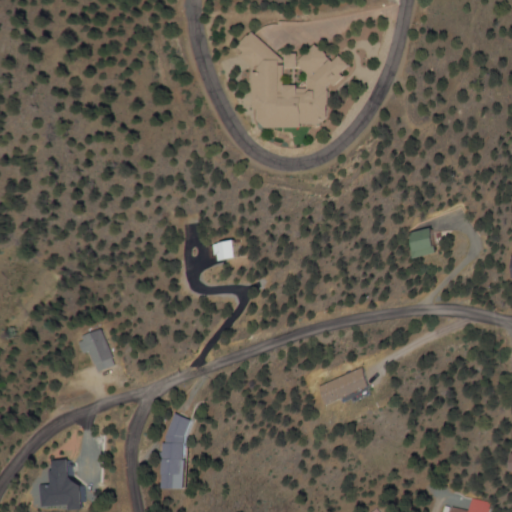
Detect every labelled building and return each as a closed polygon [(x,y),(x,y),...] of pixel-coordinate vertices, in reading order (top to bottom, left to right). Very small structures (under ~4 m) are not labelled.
[(261,125),(268,128),(326,128),(330,118),(335,112),(335,97),(339,88),(347,80),(352,67),(352,65),(342,55),(336,62),(318,45),(304,60),(298,54),(290,54),(287,63),(255,33),(244,44),(244,57),(255,68),(261,70),(256,75),(257,109),(261,113),(261,125)] [(448,254),(442,229),(416,235),(422,260),(448,254)] [(237,265),(254,259),(247,240),(223,249),(227,258),(234,256),(237,265)] [(118,368),(107,332),(87,338),(99,374),(118,368)] [(318,387),(327,409),(374,389),(364,367),(318,387)] [(199,491),(199,418),(169,418),(169,491),(199,491)]
